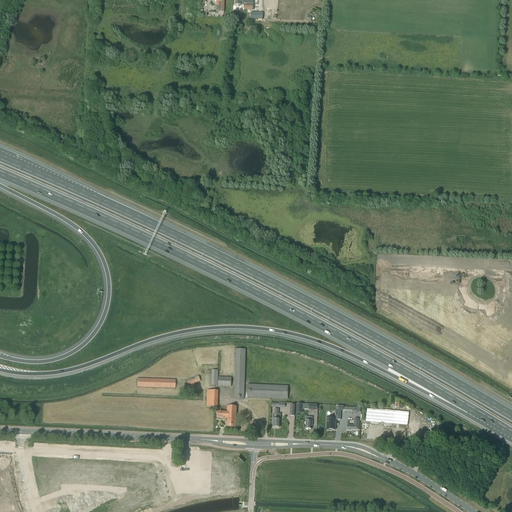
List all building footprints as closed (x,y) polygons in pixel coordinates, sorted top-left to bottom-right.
[(223,12),(223,0),(215,0),(216,6),(216,12),(223,12)] [(235,0),(235,5),(241,5),(241,4),(244,4),(244,10),(253,11),(253,0),(235,0)] [(259,0),(259,13),(273,13),(272,0),(259,0)] [(245,350),(236,350),(234,399),(244,400),(245,350)] [(186,380),(188,385),(200,380),(198,376),(186,380)] [(218,386),(231,387),(231,378),(218,378),(218,386)] [(137,379),(137,387),(175,388),(175,380),(137,379)] [(248,384),(247,398),(287,399),(288,386),(273,385),(248,384)] [(217,407),(218,391),(207,390),(206,406),(217,407)] [(237,406),(227,406),(227,411),(217,411),(217,418),(227,418),(227,427),(236,428),(237,406)] [(370,422),(384,423),(385,412),(368,411),(368,414),(370,414),(370,422)] [(340,420),(341,412),(335,412),(335,416),(327,416),(326,430),(327,430),(331,431),(331,430),(335,430),(336,420),(340,420)] [(346,430),(358,430),(359,419),(354,419),(353,425),(347,425),(346,430)] [(224,487),(232,487),(234,457),(226,457),(226,456),(224,456),(224,455),(216,455),(214,486),(222,486),(224,486),(224,487)] [(146,464),(146,469),(153,469),(157,482),(164,480),(159,465),(146,464)] [(146,497),(141,500),(145,508),(150,506),(146,497)] [(43,504),(45,509),(54,505),(52,500),(43,504)] [(140,511),(145,508),(141,500),(136,502),(140,511)] [(137,511),(140,511),(136,502),(131,504),(135,511),(137,511)]
